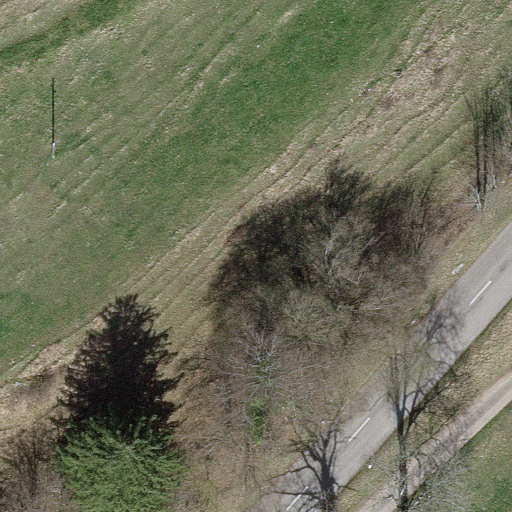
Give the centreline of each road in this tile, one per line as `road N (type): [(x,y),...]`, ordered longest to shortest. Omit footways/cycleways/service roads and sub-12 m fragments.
road 1 (tertiary): [(286,511),(511,252)]
road 2 (track): [(511,377),(370,511)]
